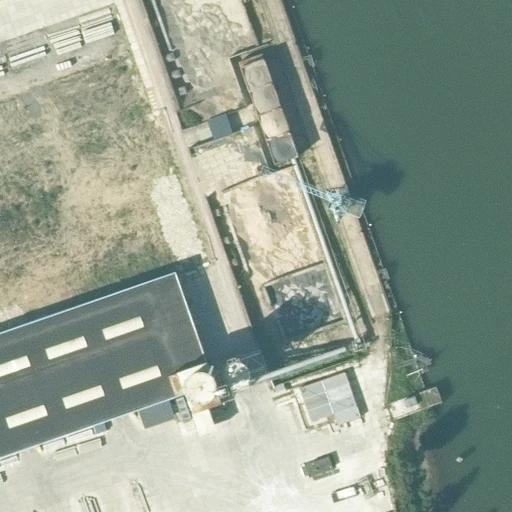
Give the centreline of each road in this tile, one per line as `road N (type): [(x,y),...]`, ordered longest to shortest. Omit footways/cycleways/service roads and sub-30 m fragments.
road 1 (unknown): [(153,83),(256,384),(273,461),(263,476),(244,481),(143,455),(0,497)]
road 2 (unknown): [(153,83),(0,143)]
